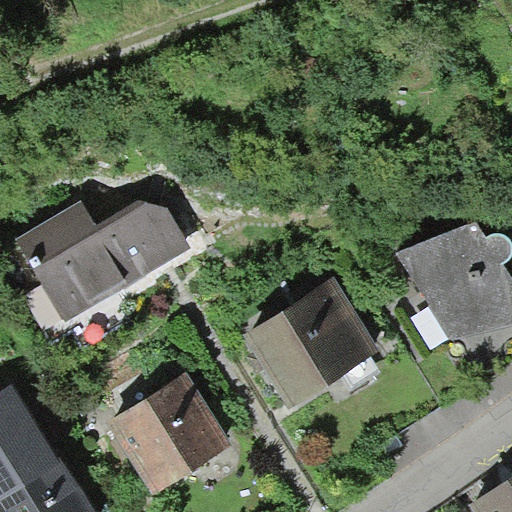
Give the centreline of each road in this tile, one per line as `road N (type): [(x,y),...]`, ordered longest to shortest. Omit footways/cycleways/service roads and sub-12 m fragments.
road 1 (track): [(281,0),(0,89)]
road 2 (residential): [(382,511),(511,418)]
